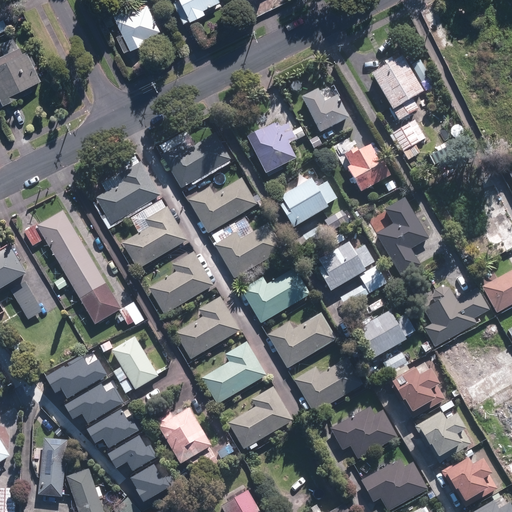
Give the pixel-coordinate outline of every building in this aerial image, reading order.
[(176,0),(172,2),(183,24),(189,21),(189,22),(205,14),(203,11),(219,3),(217,0),(176,0)] [(112,16),(120,34),(115,37),(123,53),(129,50),(129,51),(145,44),(143,40),(159,32),(146,5),(132,11),(130,7),(112,16)] [(112,24),(108,16),(102,19),(106,27),(112,24)] [(473,62),(476,68),(464,73),(483,111),(511,96),(511,75),(492,35),(474,44),(481,58),(473,62)] [(0,49),(3,55),(0,56),(0,102),(2,106),(31,92),(29,86),(40,81),(26,52),(22,54),(19,48),(17,49),(13,39),(0,44),(0,49)] [(421,93),(400,57),(369,75),(397,121),(416,110),(410,100),(421,93)] [(318,134),(348,119),(336,96),(323,103),(317,89),(300,98),(318,134)] [(402,152),(434,134),(423,116),(391,134),(402,152)] [(279,129),(276,123),(245,139),(264,176),(295,160),(287,145),(304,136),(300,128),(291,132),(287,125),(279,129)] [(334,154),(354,142),(349,133),(328,144),(334,154)] [(229,160),(214,134),(186,150),(182,143),(160,156),(180,190),(229,160)] [(323,144),(320,138),(314,141),(317,146),(323,144)] [(163,153),(169,149),(165,142),(159,146),(163,153)] [(454,144),(428,157),(432,166),(458,153),(454,144)] [(357,152),(355,149),(342,156),(349,167),(345,169),(358,193),(389,176),(382,163),(378,165),(373,155),(374,154),(369,146),(357,152)] [(139,165),(135,160),(125,166),(128,172),(119,177),(124,184),(96,200),(112,227),(161,198),(141,164),(139,165)] [(502,242),(508,252),(511,250),(511,216),(502,197),(485,205),(466,169),(434,185),(465,244),(485,234),(492,247),(502,242)] [(256,205),(240,179),(213,195),(208,188),(186,201),(207,234),(256,205)] [(315,189),(310,180),(279,198),(283,204),(278,207),(291,229),(326,208),(325,206),(335,200),(325,183),(315,189)] [(427,239),(404,198),(383,210),(392,225),(374,235),(399,277),(419,265),(410,250),(427,239)] [(136,268),(186,239),(166,205),(144,218),(148,225),(121,241),(136,268)] [(120,307),(62,208),(37,222),(37,221),(23,230),(31,244),(43,237),(93,323),(120,307)] [(338,211),(325,220),(332,231),(346,223),(338,211)] [(110,226),(103,213),(100,216),(107,228),(110,226)] [(282,250),(267,224),(239,240),(234,233),(213,246),(233,280),(282,250)] [(319,226),(301,236),(307,245),(325,235),(319,226)] [(7,244),(0,248),(0,285),(23,272),(7,244)] [(352,252),(348,244),(316,261),(320,268),(316,270),(328,292),(364,272),(363,270),(373,264),(363,246),(352,252)] [(163,313),(212,284),(192,250),(170,263),(175,271),(147,287),(163,313)] [(344,308),(368,295),(385,285),(375,267),(358,277),(363,285),(338,299),(344,308)] [(495,313),(511,303),(511,268),(480,286),(495,313)] [(309,295),(293,269),(265,285),(261,278),(239,291),(259,325),(309,295)] [(68,287),(63,279),(56,283),(60,292),(68,287)] [(41,310),(24,280),(9,289),(27,318),(41,310)] [(439,286),(433,289),(431,297),(433,302),(422,309),(430,323),(423,328),(433,346),(475,323),(473,318),(488,309),(476,288),(455,300),(448,287),(439,286)] [(189,358),(239,329),(219,295),(197,308),(202,316),(174,332),(189,358)] [(143,319),(133,301),(118,310),(127,325),(134,321),(135,323),(143,319)] [(393,319),(388,311),(357,329),(361,335),(356,338),(369,360),(405,340),(403,337),(413,331),(403,314),(393,319)] [(335,340),(320,314),(292,330),(288,323),(266,336),(286,369),(335,340)] [(133,389),(157,375),(133,335),(110,349),(133,389)] [(461,337),(440,349),(464,391),(504,368),(494,350),(475,361),(461,337)] [(102,351),(111,346),(108,340),(99,345),(102,351)] [(216,403),(265,374),(245,340),(223,353),(228,360),(200,377),(216,403)] [(93,351),(46,377),(55,393),(62,389),(67,397),(106,375),(93,351)] [(388,372),(405,362),(400,352),(382,362),(388,372)] [(361,385),(346,359),(318,375),(314,368),(292,380),(312,414),(361,385)] [(411,418),(443,399),(436,386),(438,385),(428,369),(418,375),(412,366),(386,381),(399,402),(401,401),(411,418)] [(125,392),(132,388),(124,374),(117,377),(125,392)] [(109,380),(65,405),(72,418),(81,413),(87,423),(122,403),(109,380)] [(242,448),(291,419),(272,385),(250,398),(254,405),(227,422),(242,448)] [(511,391),(489,406),(511,443),(511,391)] [(450,400),(439,407),(442,412),(453,405),(450,400)] [(210,444),(187,406),(171,415),(167,410),(154,418),(157,424),(156,424),(179,463),(210,444)] [(368,406),(328,428),(341,450),(348,446),(356,459),(396,437),(381,410),(373,414),(368,406)] [(121,409),(87,429),(95,443),(103,439),(108,448),(138,431),(134,423),(130,425),(121,409)] [(444,420),(439,411),(413,426),(425,447),(427,446),(437,462),(469,443),(462,431),(464,429),(454,413),(444,420)] [(141,435),(108,454),(116,467),(127,461),(132,471),(157,457),(150,445),(148,446),(141,435)] [(36,493),(60,496),(66,439),(42,437),(36,493)] [(0,441),(0,462),(9,457),(0,441)] [(219,464),(208,446),(189,458),(199,475),(219,464)] [(470,465),(465,456),(439,471),(452,492),(453,491),(463,508),(496,489),(488,476),(490,475),(481,459),(470,465)] [(403,466),(398,458),(359,480),(371,502),(379,498),(386,511),(427,488),(411,461),(403,466)] [(157,463),(131,477),(145,501),(175,484),(165,465),(160,468),(157,463)] [(102,511),(87,467),(65,475),(77,511),(102,511)] [(13,511),(15,487),(0,486),(0,511),(13,511)] [(259,511),(247,489),(219,505),(223,511),(259,511)] [(493,500),(500,496),(498,492),(491,496),(493,500)] [(112,509),(114,511),(137,511),(139,511),(126,496),(112,509)] [(349,511),(343,501),(324,511),(349,511)] [(496,510),(491,501),(471,511),(511,511),(507,503),(496,510)]
